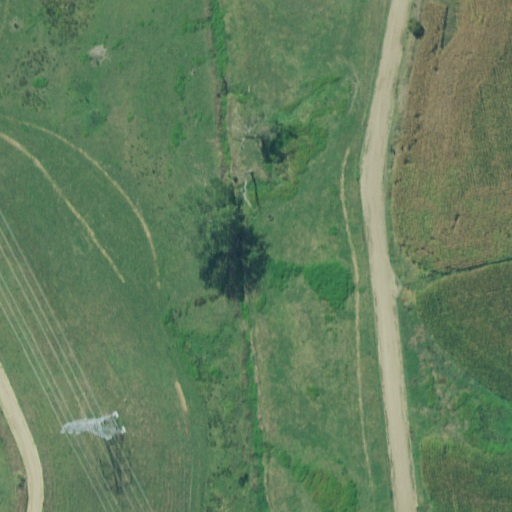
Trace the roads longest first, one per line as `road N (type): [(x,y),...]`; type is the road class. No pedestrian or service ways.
road 1 (track): [(406,511),(367,157),(396,0)]
road 2 (track): [(27,511),(23,430),(0,376)]
